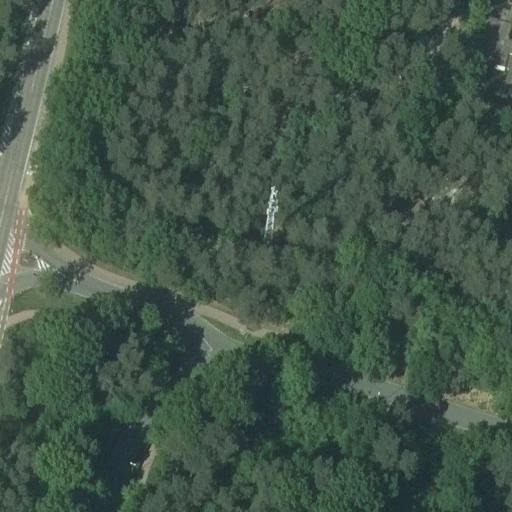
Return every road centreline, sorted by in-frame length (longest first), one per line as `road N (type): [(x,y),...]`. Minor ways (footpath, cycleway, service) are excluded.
road 1 (unclassified): [(511,436),(322,372),(217,361)]
road 2 (unclassified): [(103,511),(148,412),(217,361)]
road 3 (secondary): [(9,184),(51,0)]
road 4 (unclassified): [(217,361),(194,334),(76,290)]
